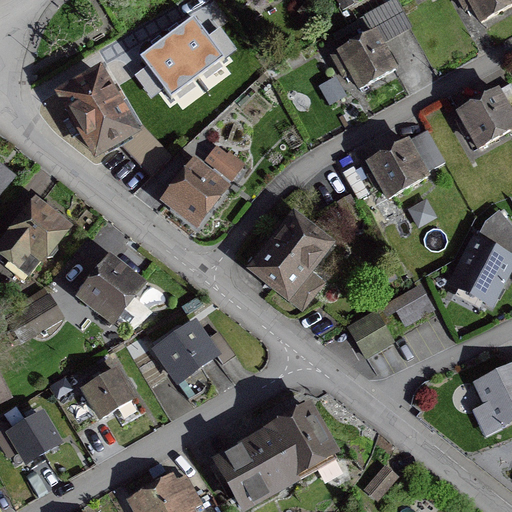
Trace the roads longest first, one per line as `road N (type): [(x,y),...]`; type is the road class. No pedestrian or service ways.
road 1 (residential): [(511,49),(321,155),(276,193),(209,279)]
road 2 (residential): [(47,511),(302,360)]
road 3 (residential): [(209,279),(0,107)]
road 4 (residential): [(494,511),(302,360)]
road 5 (residential): [(302,360),(209,279)]
